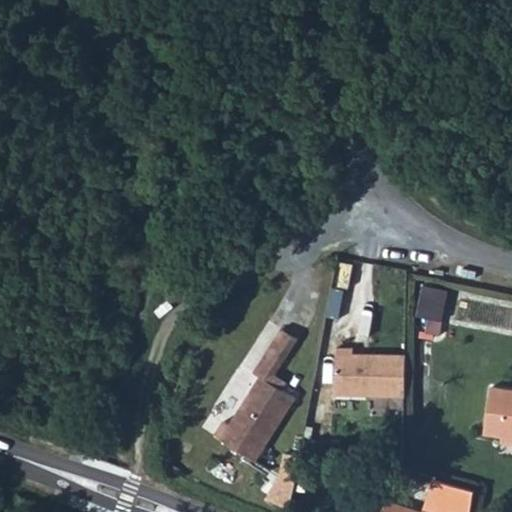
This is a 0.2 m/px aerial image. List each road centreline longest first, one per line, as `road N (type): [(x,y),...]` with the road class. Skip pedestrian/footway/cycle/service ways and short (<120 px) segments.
road 1 (unclassified): [(318,0),(343,117),(387,201),(433,236),(511,263)]
road 2 (secondary): [(198,511),(126,479),(36,462)]
